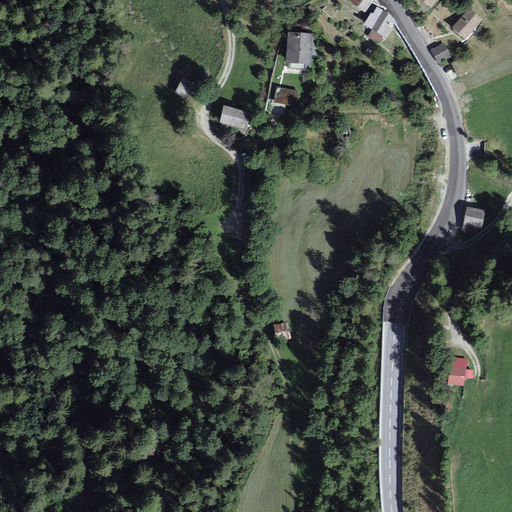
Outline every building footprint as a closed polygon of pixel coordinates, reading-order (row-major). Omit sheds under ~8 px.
[(378,2),(375,0),(362,0),(359,6),(371,13),(378,2)] [(472,9),(456,28),(470,39),(485,20),(472,9)] [(398,22),(380,11),(371,26),(389,37),(398,22)] [(315,36),(291,35),(290,64),(314,65),(315,36)] [(446,46),(434,51),(441,66),(453,60),(446,46)] [(200,87),(186,81),(179,95),(193,102),(200,87)] [(254,114),(229,108),(225,125),(251,131),(254,114)] [(470,138),(470,153),(483,153),(483,138),(470,138)] [(480,213),(467,209),(461,231),(474,235),(480,213)] [(287,324),(272,325),(273,343),(288,342),(287,324)] [(469,359),(454,358),(453,384),(467,385),(469,359)]
